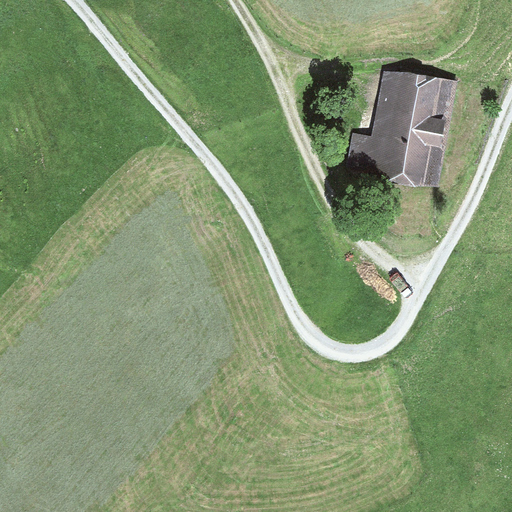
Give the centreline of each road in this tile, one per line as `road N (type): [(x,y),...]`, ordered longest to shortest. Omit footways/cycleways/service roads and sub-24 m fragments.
road 1 (track): [(430,269),(385,342),(359,353),(313,336),(193,142),(73,0)]
road 2 (track): [(236,0),(331,202),(372,246),(430,269)]
road 3 (track): [(430,269),(511,112)]
